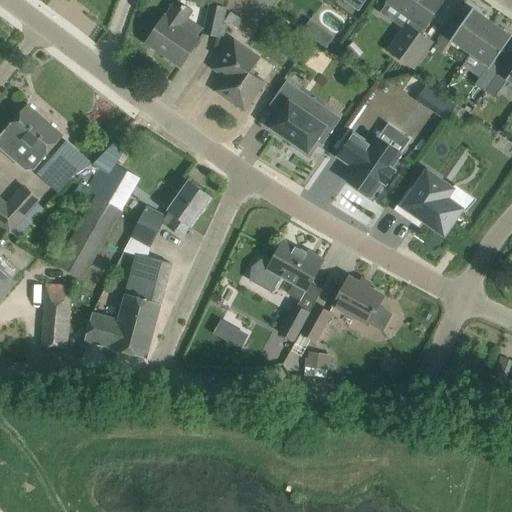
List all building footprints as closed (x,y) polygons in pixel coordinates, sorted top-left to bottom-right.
[(223,6),(224,0),(211,0),(211,3),(203,32),(220,36),(226,7),(223,6)] [(343,0),(359,11),(366,0),(343,0)] [(390,49),(416,68),(434,41),(422,33),(444,0),(388,0),(388,1),(412,18),(390,49)] [(191,10),(177,1),(166,17),(164,16),(147,42),(181,66),(199,39),(196,37),(203,28),(187,17),(191,10)] [(451,39),(471,53),(492,22),(473,8),(451,39)] [(242,19),(231,12),(226,21),(237,28),(242,19)] [(511,35),(492,22),(471,53),(490,67),(511,36),(511,35)] [(316,40),(328,48),(335,38),(323,29),(316,40)] [(453,41),(451,39),(443,34),(435,45),(445,52),(453,41)] [(259,59),(233,42),(218,63),(215,68),(227,76),(217,90),(241,107),(245,110),(247,106),(264,83),(250,73),(259,59)] [(486,70),(481,79),(490,85),(496,77),(486,70)] [(272,127),(308,152),(317,140),(322,144),(340,118),(323,106),(315,118),(291,101),(299,90),(287,81),(271,104),(282,112),(272,127)] [(417,100),(446,120),(457,105),(428,85),(417,100)] [(63,135),(27,104),(0,135),(0,146),(11,157),(25,169),(35,168),(63,135)] [(349,180),(373,196),(382,182),(386,185),(396,170),(392,168),(401,154),(377,138),(372,146),(354,133),(338,158),(355,170),(349,180)] [(50,162),(70,179),(92,164),(67,142),(50,162)] [(101,190),(98,195),(122,209),(135,188),(101,168),(92,185),(101,190)] [(412,183),(395,207),(416,222),(421,214),(446,231),(463,206),(448,195),(454,186),(429,169),(417,186),(412,183)] [(211,197),(190,182),(169,210),(170,211),(164,219),(165,219),(163,223),(169,226),(182,235),(189,224),(191,225),(211,197)] [(0,224),(11,233),(41,200),(24,184),(7,202),(0,196),(0,224)] [(122,209),(98,195),(83,220),(77,217),(72,227),(77,230),(58,264),(82,279),(122,209)] [(164,216),(146,208),(132,237),(149,245),(164,216)] [(307,290),(322,262),(284,241),(271,263),(263,258),(252,267),(252,280),(274,293),(283,277),(295,284),(290,294),(301,300),(306,290),(307,290)] [(0,299),(15,282),(12,280),(20,270),(0,254),(0,299)] [(172,264),(136,254),(118,320),(92,314),(85,340),(112,347),(111,348),(113,349),(113,348),(145,357),(146,358),(172,264)] [(384,296),(349,277),(334,305),(369,324),(369,323),(383,331),(392,314),(379,306),(384,296)] [(71,286),(46,284),(42,347),(67,348),(71,286)] [(310,313),(295,304),(279,333),(294,341),(310,313)] [(332,313),(316,305),(300,333),(316,342),(332,313)] [(222,321),(215,334),(223,339),(230,325),(222,321)] [(330,368),(332,354),(307,352),(306,366),(330,368)]
